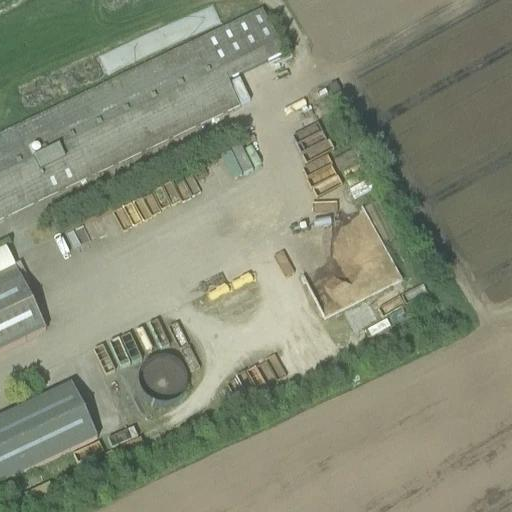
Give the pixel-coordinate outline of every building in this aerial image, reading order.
[(264,17),(0,136),(0,222),(237,114),(225,88),(284,61),(264,17)] [(316,135),(291,147),(309,185),(334,173),(316,135)] [(0,355),(51,331),(25,278),(0,290),(0,355)] [(191,398),(187,373),(195,372),(193,355),(144,362),(150,404),(191,398)] [(0,491),(102,443),(76,389),(0,424),(0,491)]
